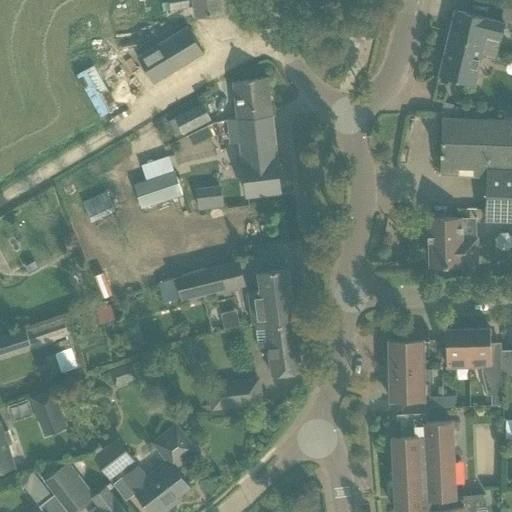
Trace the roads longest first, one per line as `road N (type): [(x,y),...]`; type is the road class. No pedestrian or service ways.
road 1 (unclassified): [(0,194),(278,31)]
road 2 (tertiary): [(349,302),(364,207),(350,122)]
road 3 (residential): [(349,302),(511,299)]
road 4 (tertiary): [(350,122),(382,99),(400,70),(415,0)]
road 5 (tertiary): [(318,433),(343,360),(349,302)]
